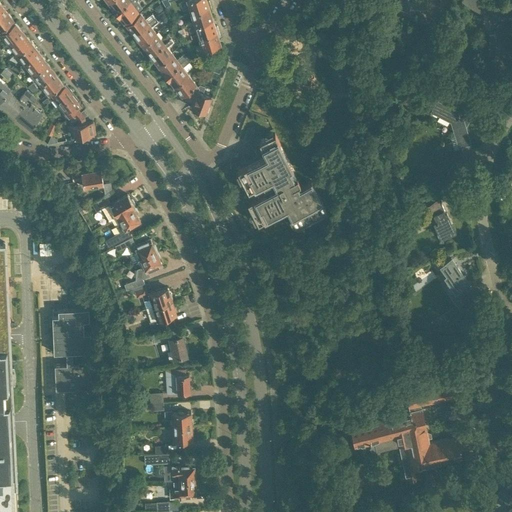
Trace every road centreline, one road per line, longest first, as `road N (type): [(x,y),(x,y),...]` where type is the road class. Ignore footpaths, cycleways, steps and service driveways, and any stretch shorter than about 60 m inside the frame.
road 1 (residential): [(124,142),(178,226),(206,300),(224,399),(230,511)]
road 2 (residential): [(511,460),(492,417),(501,311),(482,216),(487,163),(511,115)]
road 3 (tertiary): [(267,511),(250,320),(192,171)]
road 4 (tertiary): [(174,184),(215,267),(236,346),(246,511)]
road 5 (residential): [(204,162),(81,0)]
road 6 (residential): [(14,0),(124,142)]
road 7 (tertiary): [(35,0),(143,137)]
road 8 (tertiary): [(159,122),(63,0)]
road 9 (residential): [(204,162),(220,148),(260,48)]
road 10 (residential): [(124,142),(48,153),(0,142)]
